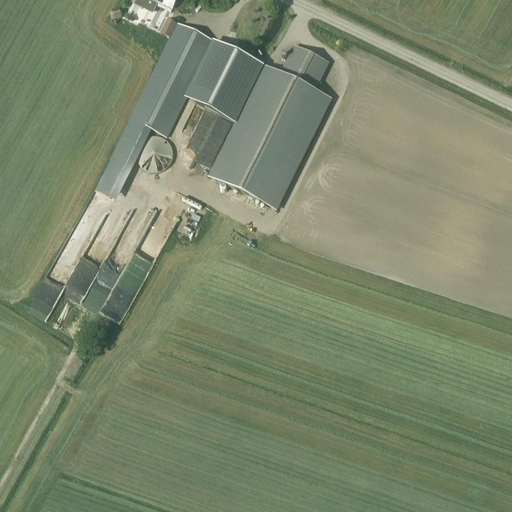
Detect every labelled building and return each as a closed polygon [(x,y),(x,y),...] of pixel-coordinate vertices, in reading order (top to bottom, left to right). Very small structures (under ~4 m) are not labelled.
[(172,11),(177,0),(136,0),(134,6),(142,10),(143,7),(154,13),(158,5),(172,11)] [(111,11),(109,14),(111,19),(114,21),(121,19),(124,15),(122,10),(118,9),(111,11)] [(161,34),(171,39),(131,121),(167,139),(187,99),(214,43),(168,21),(161,34)] [(265,69),(214,43),(187,99),(237,124),(265,69)] [(210,179),(275,212),(330,101),(315,93),(329,65),(294,48),(280,76),(265,69),(237,124),(210,179)] [(137,159),(138,161),(138,162),(138,164),(139,165),(140,167),(141,168),(143,169),(144,171),(145,172),(146,172),(148,173),(150,174),(151,174),(154,175),(155,175),(157,175),(158,174),(160,174),(161,174),(163,173),(165,172),(166,171),(167,170),(169,169),(170,168),(171,166),(172,165),(172,163),(173,162),(173,160),(174,158),(174,157),(174,156),(174,155),(174,153),(173,152),(173,151),(172,149),(171,147),(171,146),(170,145),(169,144),(168,143),(167,142),(166,141),(164,140),(162,139),(160,138),(158,138),(157,138),(156,138),(154,138),(152,138),(150,138),(148,139),(147,140),(145,141),(143,142),(142,143),(141,145),(140,146),(139,148),(138,150),(137,152),(137,154),(137,155),(137,156),(137,157),(137,159)] [(128,258),(112,250),(126,220),(104,210),(64,292),(103,311),(128,258)] [(147,238),(135,259),(142,263),(138,270),(143,273),(159,245),(147,238)]
